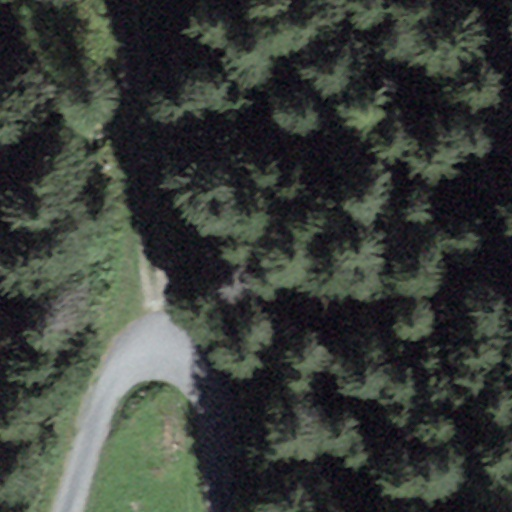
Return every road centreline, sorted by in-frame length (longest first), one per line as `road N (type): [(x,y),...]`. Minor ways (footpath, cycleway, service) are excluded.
road 1 (unclassified): [(231,511),(217,413),(195,374),(164,361),(128,371),(104,403),(71,511)]
road 2 (track): [(164,361),(125,0)]
